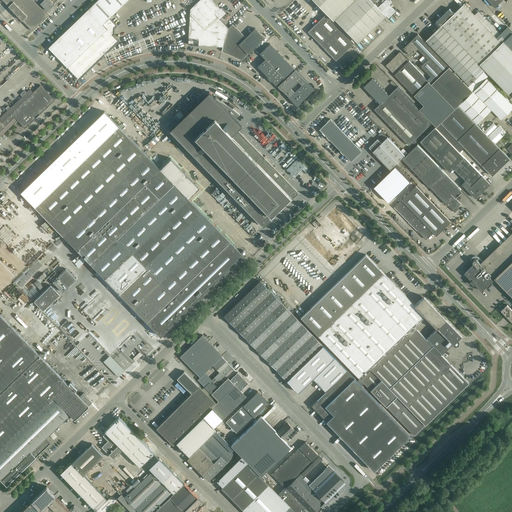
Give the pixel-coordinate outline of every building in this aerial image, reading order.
[(1,0),(19,17),(32,31),(49,14),(35,0),(1,0)] [(51,13),(58,7),(51,0),(35,0),(39,4),(41,3),(51,13)] [(109,18),(128,0),(97,0),(48,48),(79,79),(119,41),(113,35),(114,34),(114,28),(117,25),(109,18)] [(188,44),(223,47),(228,28),(220,19),(226,13),(221,8),(220,9),(211,0),(199,0),(190,9),(188,44)] [(388,18),(396,11),(389,5),(392,2),(390,0),(385,0),(382,4),(378,7),(371,0),(314,0),(333,19),(334,18),(357,42),(385,15),(388,18)] [(509,93),(511,89),(511,48),(504,41),(506,39),(502,36),(498,39),(464,3),(454,13),(450,8),(444,14),(436,22),(441,26),(426,40),(470,85),(486,69),(509,93)] [(322,46),(340,28),(326,14),(308,31),(322,46)] [(242,60),(264,38),(255,28),(245,38),(232,24),(228,28),(223,47),(222,51),(242,60)] [(340,28),(322,46),(336,60),(354,43),(340,28)] [(455,108),(473,91),(418,34),(404,48),(411,55),(418,49),(428,59),(421,66),(435,80),(432,84),(400,51),(386,65),(424,105),(423,106),(420,109),(398,86),(389,95),(374,79),(372,79),(365,85),(365,88),(380,103),(375,109),(409,145),(433,122),(436,126),(455,108)] [(285,79),(295,70),(270,44),(259,54),(265,59),(258,66),(276,85),(283,78),(285,79)] [(309,84),(305,80),(298,73),(295,69),(278,86),(281,90),(282,89),(289,97),(289,98),(297,106),(301,103),(300,102),(306,97),(308,95),(310,93),(311,93),(314,90),(311,86),(309,84)] [(511,103),(487,78),(474,90),(492,109),(501,119),(511,108),(511,103)] [(17,102),(10,108),(27,126),(54,100),(40,85),(33,92),(30,89),(26,92),(24,90),(20,94),(22,96),(17,102)] [(477,123),(492,109),(474,90),(459,104),(477,123)] [(127,106),(132,112),(150,98),(144,91),(127,106)] [(235,119),(240,115),(236,111),(228,105),(216,96),(209,92),(169,130),(263,226),(276,214),(274,212),(287,199),(289,201),(298,192),(237,130),(242,126),(235,119)] [(436,127),(453,144),(458,140),(493,176),(510,159),(458,105),(436,127)] [(0,130),(2,129),(5,132),(17,120),(25,128),(27,126),(10,108),(9,106),(6,109),(8,110),(0,117),(0,130)] [(244,256),(212,222),(187,197),(198,187),(170,157),(159,168),(104,111),(21,192),(124,298),(128,303),(151,326),(155,331),(160,336),(244,256)] [(351,162),(361,151),(330,119),(319,129),(351,162)] [(488,136),(496,143),(507,132),(499,125),(488,136)] [(466,180),(462,184),(476,198),(487,187),(490,184),(482,175),(465,157),(435,127),(421,141),(450,172),(454,168),(466,180)] [(391,169),(405,155),(386,135),(380,141),(378,139),(369,147),(391,169)] [(461,190),(418,144),(403,159),(430,187),(455,212),(459,209),(457,207),(461,204),(454,196),(461,190)] [(412,181),(397,166),(375,187),(390,202),(405,188),(412,181)] [(436,236),(451,222),(416,186),(394,207),(426,239),(433,232),(436,236)] [(347,262),(360,250),(355,245),(364,235),(336,207),(327,216),(347,237),(334,249),(347,262)] [(305,238),(333,267),(338,263),(309,233),(305,238)] [(511,235),(492,256),(491,255),(488,258),(489,258),(488,259),(486,258),(483,261),(479,258),(478,257),(477,256),(476,256),(474,256),(473,257),(472,258),(471,259),(471,260),(473,261),(473,262),(473,263),(474,263),(474,264),(465,273),(482,291),(487,286),(488,287),(493,283),(493,282),(492,282),(496,279),(511,295),(511,235)] [(458,340),(458,339),(457,339),(461,335),(423,296),(414,305),(365,255),(300,317),(338,356),(359,379),(414,435),(468,383),(441,354),(442,353),(442,354),(453,343),(453,344),(454,344),(455,344),(456,344),(457,344),(457,343),(458,343),(458,342),(458,341),(458,340)] [(57,260),(50,266),(53,269),(60,262),(57,260)] [(63,292),(76,279),(66,268),(52,281),(63,292)] [(46,275),(43,272),(37,278),(40,281),(46,275)] [(243,297),(242,298),(242,299),(238,302),(235,305),(224,316),(227,318),(245,337),(281,302),(260,281),(245,296),(243,297)] [(41,290),(44,287),(38,282),(36,285),(41,290)] [(51,285),(42,294),(18,317),(27,326),(51,303),(60,294),(51,285)] [(86,289),(72,303),(80,311),(94,298),(86,289)] [(281,302),(245,337),(263,356),(266,359),(302,324),(281,303),(281,302)] [(61,305),(55,310),(59,316),(65,311),(61,305)] [(508,318),(511,314),(511,309),(511,310),(507,305),(501,311),(508,318)] [(68,384),(0,314),(0,477),(7,485),(25,468),(26,469),(33,462),(32,461),(50,443),(45,438),(70,414),(75,419),(91,404),(91,403),(92,402),(83,393),(80,396),(75,391),(77,389),(70,382),(68,384)] [(312,335),(302,324),(266,359),(276,369),(312,335)] [(96,352),(112,338),(107,332),(101,337),(100,335),(95,340),(97,342),(92,345),(91,344),(90,346),(96,352)] [(191,346),(211,366),(222,355),(202,335),(191,346)] [(311,356),(323,345),(313,335),(312,335),(276,369),(276,370),(286,380),(287,380),(311,356)] [(313,377),(334,357),(323,345),(311,356),(287,380),(298,392),(313,377)] [(211,366),(191,346),(180,356),(200,377),(204,373),(211,366)] [(93,351),(76,367),(80,371),(97,355),(93,351)] [(133,358),(135,360),(136,361),(142,355),(142,354),(140,352),(133,358)] [(226,361),(222,356),(213,365),(218,369),(226,361)] [(110,357),(107,361),(119,374),(123,370),(110,357)] [(313,377),(332,399),(354,378),(334,357),(313,377)] [(211,394),(218,388),(213,383),(216,379),(217,380),(220,380),(233,368),(229,363),(212,380),(204,387),(211,394)] [(156,428),(159,430),(173,445),(216,402),(184,371),(177,377),(192,392),(156,428)] [(200,377),(198,379),(204,387),(212,380),(204,373),(200,377)] [(211,394),(218,401),(216,403),(212,407),(223,419),(246,397),(240,391),(243,388),(245,391),(250,386),(248,383),(238,373),(230,380),(228,378),(218,388),(211,394)] [(382,407),(354,378),(324,407),(317,400),(311,405),(326,421),(346,441),(382,407)] [(237,433),(269,403),(257,391),(226,422),(237,433)] [(396,421),(382,407),(346,441),(360,456),(396,421)] [(275,431),(261,416),(231,445),(246,460),(275,431)] [(102,447),(109,455),(113,458),(122,449),(140,467),(154,453),(119,417),(105,431),(106,433),(103,436),(108,441),(102,447)] [(189,456),(215,430),(202,417),(176,443),(189,456)] [(360,456),(374,470),(410,435),(396,421),(360,456)] [(291,447),(283,439),(294,429),(287,423),(277,433),(275,431),(246,460),(264,479),(267,477),(263,474),(291,447)] [(230,445),(227,442),(215,430),(212,433),(213,434),(231,452),(234,449),(230,445)] [(208,481),(234,455),(213,434),(199,448),(187,459),(208,481)] [(284,487),(318,455),(306,442),(272,474),(284,487)] [(106,499),(83,475),(103,455),(92,444),(61,473),(96,509),(98,511),(103,511),(117,499),(116,498),(109,497),(106,499)] [(280,493),(279,494),(241,456),(216,480),(223,486),(221,488),(244,511),(313,511),(325,501),(345,481),(334,471),(330,475),(324,469),(309,484),(302,477),(304,475),(322,459),(319,455),(284,489),(281,486),(277,490),(280,493)] [(117,498),(130,511),(153,511),(183,483),(159,458),(149,468),(152,471),(125,497),(121,494),(117,498)] [(184,511),(198,497),(184,483),(154,511),(184,511)] [(55,496),(47,486),(32,500),(32,501),(30,503),(20,511),(70,511),(55,496)]
